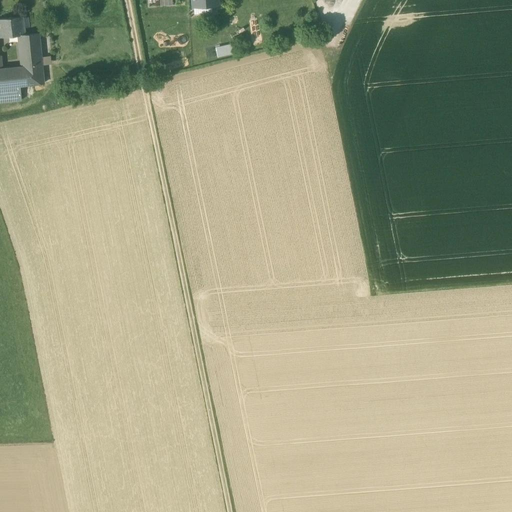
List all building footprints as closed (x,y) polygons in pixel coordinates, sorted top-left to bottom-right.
[(211,6),(193,7),(194,15),(212,14),(211,6)] [(0,37),(19,36),(25,35),(24,28),(22,17),(0,19),(0,37)] [(39,33),(25,35),(19,36),(22,67),(42,65),(41,57),(39,33)] [(41,57),(42,65),(51,64),(50,56),(41,57)] [(22,67),(2,69),(0,69),(0,88),(20,87),(43,84),(42,65),(22,67)] [(20,87),(0,88),(0,102),(21,101),(20,87)]
